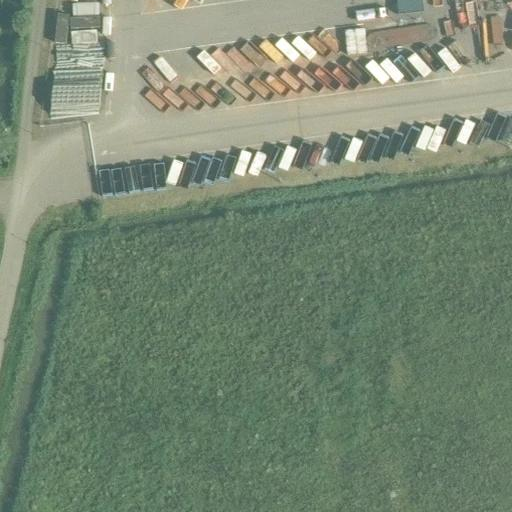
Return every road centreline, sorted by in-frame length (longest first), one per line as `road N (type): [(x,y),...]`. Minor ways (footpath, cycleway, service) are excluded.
road 1 (unknown): [(113,0),(93,158),(330,117)]
road 2 (unclassified): [(0,294),(44,0)]
